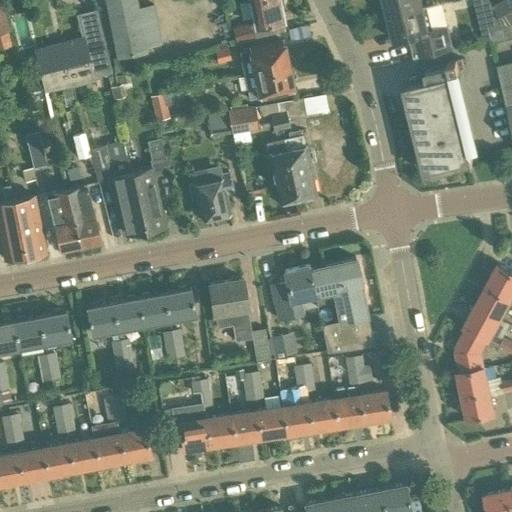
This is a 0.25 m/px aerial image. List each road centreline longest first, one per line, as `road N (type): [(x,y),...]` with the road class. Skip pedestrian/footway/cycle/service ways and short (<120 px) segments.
road 1 (residential): [(0,289),(391,216)]
road 2 (residential): [(70,511),(435,447)]
road 3 (residential): [(435,447),(391,216)]
road 4 (residential): [(391,216),(369,113),(326,0)]
road 5 (residential): [(391,216),(511,198)]
